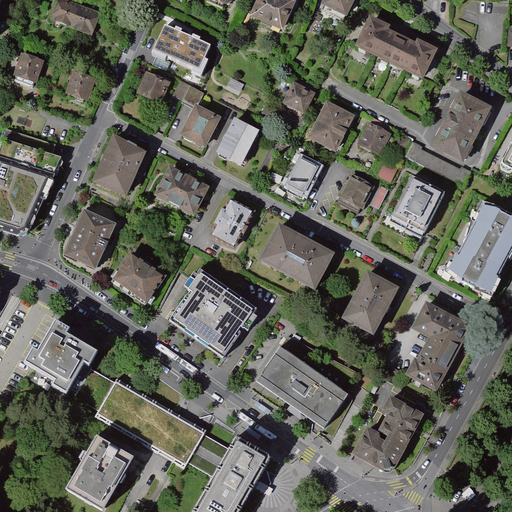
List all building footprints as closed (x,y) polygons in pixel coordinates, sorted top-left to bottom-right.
[(68,0),(59,0),(53,18),(74,26),(81,5),(68,0)] [(204,0),(217,6),(219,5),(220,9),(226,12),(232,9),(234,4),(233,1),(234,0),(204,0)] [(282,34),(295,5),(284,1),(283,0),(259,0),(250,21),(282,34)] [(356,0),(325,0),(321,9),(346,21),(356,0)] [(81,5),(74,26),(95,34),(103,13),(81,5)] [(369,21),(354,52),(389,68),(402,41),(388,35),(390,31),(369,21)] [(172,24),(159,49),(186,62),(197,40),(189,36),(190,33),(172,24)] [(416,48),(402,41),(389,68),(423,85),(438,54),(418,44),(416,48)] [(44,60),(24,52),(16,76),(36,83),(44,60)] [(182,70),(153,57),(149,65),(177,79),(182,70)] [(97,77),(76,70),(69,93),(89,100),(97,77)] [(169,85),(146,76),(137,97),(159,107),(169,85)] [(206,92),(182,81),(175,96),(199,107),(206,92)] [(314,97),(294,87),(284,106),(305,116),(314,97)] [(489,112),(460,97),(438,140),(467,155),(489,112)] [(355,120),(327,105),(308,142),(336,156),(355,120)] [(220,121),(194,108),(178,138),(204,151),(220,121)] [(260,135),(238,123),(220,158),(242,170),(260,135)] [(392,134),(373,124),(362,146),(380,156),(392,134)] [(415,145),(409,135),(399,141),(404,151),(415,145)] [(147,155),(116,140),(96,183),(127,198),(147,155)] [(63,159),(5,141),(0,154),(0,231),(19,238),(32,233),(63,159)] [(511,141),(496,172),(511,180),(511,141)] [(472,173),(463,169),(462,171),(424,152),(426,150),(415,145),(408,159),(465,187),(472,173)] [(303,153),(285,188),(311,202),(329,167),(303,153)] [(394,184),(401,169),(387,162),(380,177),(394,184)] [(209,188),(173,169),(159,196),(195,215),(209,188)] [(445,196),(413,179),(393,219),(426,235),(445,196)] [(338,204),(361,215),(373,192),(350,180),(338,204)] [(391,191),(383,188),(374,207),(382,210),(391,191)] [(236,249),(254,214),(232,203),(228,212),(224,210),(216,225),(220,227),(214,238),(236,249)] [(494,212),(481,210),(474,226),(475,228),(457,260),(454,260),(446,275),(457,282),(476,292),(490,298),(497,282),(495,281),(511,248),(511,219),(502,213),(501,215),(494,212)] [(117,226),(87,213),(67,256),(97,270),(117,226)] [(334,257),(281,229),(263,263),(316,291),(334,257)] [(163,278),(131,255),(114,279),(146,302),(163,278)] [(187,298),(171,322),(198,341),(232,291),(203,271),(191,290),(195,293),(191,300),(187,298)] [(399,290),(369,275),(345,321),(375,337),(399,290)] [(261,310),(232,291),(198,341),(226,360),(241,339),(239,337),(245,328),(248,330),(261,310)] [(471,326),(429,305),(416,330),(432,339),(420,363),(417,362),(409,376),(437,391),(471,326)] [(70,330),(56,322),(38,353),(33,351),(25,364),(57,383),(54,388),(67,396),(86,364),(91,367),(99,354),(67,335),(70,330)] [(328,430),(353,394),(283,346),(258,382),(328,430)] [(403,372),(387,363),(380,376),(397,384),(403,372)] [(166,458),(188,470),(207,436),(187,425),(117,384),(97,418),(166,458)] [(410,441),(424,415),(391,398),(384,410),(391,414),(384,427),(410,441)] [(271,411),(257,402),(254,406),(268,415),(271,411)] [(261,436),(248,427),(245,431),(258,441),(261,436)] [(396,467),(410,441),(384,427),(380,436),(369,430),(356,455),(383,470),(389,471),(394,470),(396,467)] [(104,511),(105,511),(138,457),(99,435),(67,490),(104,511)] [(242,511),(273,460),(272,457),(239,438),(237,438),(194,511),(242,511)]
